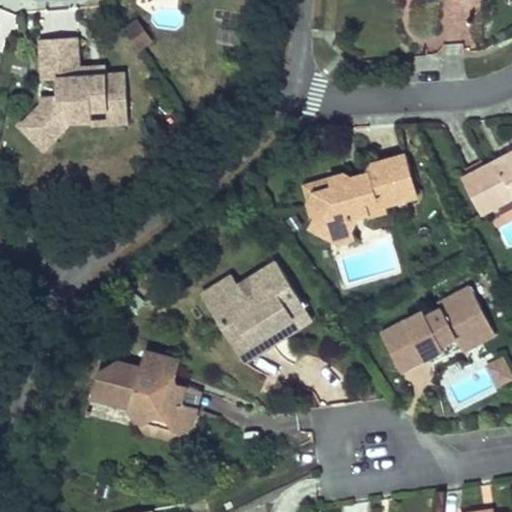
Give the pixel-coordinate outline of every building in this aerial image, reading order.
[(141,20),(128,30),(142,49),(155,40),(141,20)] [(81,64),(80,38),(42,40),(43,80),(56,80),(57,95),(42,95),(42,101),(20,124),(40,142),(60,119),(79,119),(92,119),(92,110),(129,108),(127,72),(106,73),(81,74),(81,64)] [(106,73),(106,63),(81,64),(81,74),(106,73)] [(129,124),(129,108),(92,110),(92,119),(92,125),(129,124)] [(60,119),(40,142),(49,151),(79,119),(60,119)] [(428,188),(417,146),(389,154),(382,166),(366,172),(358,167),(346,170),(348,180),(333,184),(326,196),(331,212),(325,225),(340,234),(359,227),(369,204),(379,201),(381,207),(399,201),(397,197),(428,188)] [(511,153),(475,173),(497,213),(511,205),(511,153)] [(348,180),(346,170),(320,178),(326,196),(333,184),(348,180)] [(359,227),(340,234),(350,241),(361,237),(359,227)] [(254,280),(224,300),(254,347),(321,303),(290,257),(254,280)] [(216,289),(224,300),(254,280),(247,269),(216,289)] [(439,308),(396,331),(416,367),(456,346),(454,343),(470,334),(474,341),(490,333),(493,339),(510,330),(485,283),(454,300),(455,304),(441,312),(439,308)] [(327,314),(321,303),(254,347),(261,357),(327,314)] [(490,333),(474,341),(477,347),(493,339),(490,333)] [(190,377),(196,352),(162,344),(158,359),(133,354),(116,365),(110,394),(145,402),(153,415),(197,426),(209,419),(214,399),(186,393),(190,377)] [(186,393),(214,399),(217,383),(190,377),(186,393)] [(511,511),(511,505),(497,509),(496,501),(472,505),(473,511),(511,511)]
